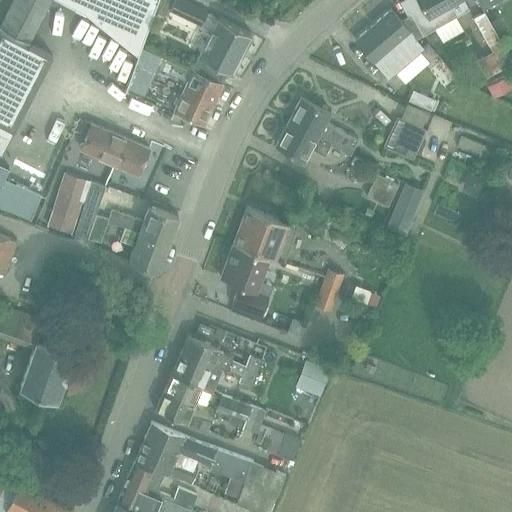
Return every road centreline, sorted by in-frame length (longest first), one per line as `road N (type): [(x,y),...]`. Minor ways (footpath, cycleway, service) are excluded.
road 1 (tertiary): [(176,292),(234,146),(262,98),(313,32),(350,0)]
road 2 (tertiary): [(94,511),(176,292)]
road 3 (unclassified): [(176,292),(0,224)]
